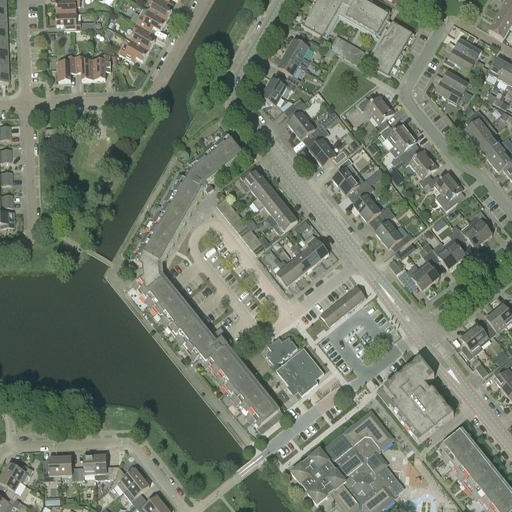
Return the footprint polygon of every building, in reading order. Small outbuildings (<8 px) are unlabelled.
[(56,17),(76,16),(76,9),(80,9),(79,0),(62,0),(63,5),(56,5),(56,17)] [(149,14),(166,24),(172,14),(165,10),(168,5),(159,0),(151,0),(149,5),(152,7),(149,14)] [(377,38),(386,23),(389,19),(357,0),(320,0),(303,30),(323,41),(342,8),(350,13),(346,20),(377,38)] [(511,9),(505,5),(499,15),(511,22),(511,9)] [(136,27),(151,35),(154,30),(160,34),(166,24),(149,14),(145,20),(141,18),(136,27)] [(511,22),(499,15),(494,24),(509,33),(511,27),(511,22)] [(89,33),(88,28),(81,28),(81,24),(76,24),(76,16),(56,17),(57,29),(64,29),(64,34),(89,33)] [(503,42),(509,33),(494,24),(489,34),(503,42)] [(392,25),(392,26),(386,36),(406,47),(412,37),(392,25)] [(149,54),(155,44),(148,40),(151,35),(136,27),(131,36),(135,38),(131,44),(149,54)] [(406,47),(386,36),(380,46),(400,58),(406,47)] [(466,43),(472,46),(475,40),(469,37),(466,43)] [(357,68),(364,54),(337,38),(329,52),(332,54),(357,68)] [(312,57),(311,54),(308,53),(309,51),(316,55),(321,48),(311,42),(310,44),(309,44),(306,49),(294,42),(288,52),(304,60),(304,59),(307,61),(310,60),(312,57)] [(455,50),(454,53),(465,59),(471,48),(460,42),(455,50)] [(149,54),(131,44),(128,50),(124,48),(119,57),(134,65),(136,61),(143,64),(149,54)] [(400,58),(380,46),(374,57),(394,68),(400,58)] [(459,69),(465,59),(454,53),(455,50),(452,48),(449,53),(453,55),(448,63),(459,69)] [(475,65),(477,63),(482,54),(471,48),(465,59),(475,65)] [(283,61),(298,70),(304,73),(306,70),(300,66),(304,60),(288,52),(283,61)] [(394,68),(374,57),(368,67),(388,79),(394,68)] [(93,63),(94,83),(105,83),(105,75),(111,75),(110,58),(100,59),(100,63),(93,63)] [(75,60),(76,77),(81,76),(82,84),(94,83),(93,63),(85,63),(85,59),(75,60)] [(478,69),(480,65),(477,63),(475,65),(465,59),(459,69),(469,75),(474,67),(478,69)] [(76,77),(75,60),(65,60),(65,64),(58,65),(58,85),(71,84),(70,77),(76,77)] [(286,83),(296,88),(297,89),(300,84),(293,79),(298,70),(283,61),(278,71),(289,77),(286,83)] [(498,82),(507,67),(497,61),(488,77),(498,82)] [(507,88),(511,79),(511,69),(507,67),(498,82),(507,88)] [(483,69),(481,71),(478,77),(483,80),(484,78),(488,72),(483,69)] [(443,83),(442,85),(452,91),(458,81),(448,75),(443,83)] [(266,91),(281,99),(287,90),(294,94),(297,89),(296,88),(286,83),(283,88),(272,81),(266,91)] [(446,102),(452,91),(442,85),(443,83),(439,81),(437,85),(440,87),(435,96),(446,102)] [(463,97),(464,95),(469,87),(458,81),(452,91),(463,97)] [(281,99),(266,91),(261,100),(276,109),(281,99)] [(452,91),(446,102),(457,108),(462,99),(465,102),(468,97),(464,95),(463,97),(452,91)] [(362,114),(366,111),(372,119),(387,107),(381,99),(371,106),(368,101),(358,109),(362,114)] [(474,106),(479,109),(482,103),(477,100),(474,106)] [(508,107),(503,104),(499,101),(496,107),(505,112),(508,107)] [(308,110),(307,110),(304,105),(297,111),(294,113),(298,118),(287,126),(294,135),(308,124),(301,115),(308,110)] [(294,113),(297,111),(293,106),(283,114),(287,119),(294,113)] [(385,123),(394,115),(387,107),(372,119),(378,127),(375,130),(379,135),(389,127),(385,123)] [(465,125),(469,130),(465,133),(471,142),(490,127),(483,118),(482,119),(478,114),(465,125)] [(301,144),(312,135),(315,140),(325,132),(321,127),(315,132),(308,124),(294,135),(301,144)] [(404,127),(394,135),(391,130),(381,137),(385,142),(387,141),(393,149),(395,148),(410,135),(404,127)] [(492,139),(496,136),(490,127),(471,142),(478,150),(492,139)] [(45,139),(58,138),(57,131),(45,132),(45,139)] [(316,162),(329,151),(322,142),(329,137),(325,132),(315,140),(319,144),(309,153),(316,162)] [(226,337),(219,343),(217,344),(164,278),(163,267),(205,193),(208,196),(213,192),(210,187),(245,159),(226,135),(221,138),(224,142),(213,151),(210,147),(202,153),(205,157),(195,166),(192,162),(187,165),(190,169),(187,172),(183,180),(178,177),(176,182),(180,184),(173,196),(169,194),(164,203),(168,205),(161,217),(157,215),(152,224),(156,226),(149,238),(145,236),(140,245),(144,247),(137,259),(133,257),(130,262),(142,268),(143,279),(132,288),(136,292),(139,289),(148,301),(145,304),(151,311),(155,308),(163,319),(160,322),(166,330),(170,327),(178,338),(175,341),(181,349),(185,346),(193,357),(190,360),(193,364),(198,360),(206,371),(210,368),(219,379),(215,382),(221,390),(225,387),(234,397),(230,400),(237,408),(240,405),(249,416),(245,419),(252,427),(255,424),(260,430),(257,432),(261,437),(284,418),(227,348),(232,344),(226,337)] [(408,151),(417,144),(410,135),(395,148),(401,156),(398,158),(402,163),(411,156),(408,151)] [(499,148),(499,147),(492,139),(478,150),(485,159),(499,148)] [(503,144),(499,147),(499,148),(485,159),(492,167),(506,156),(510,153),(503,144)] [(322,170),(333,162),(337,166),(347,159),(343,154),(336,159),(329,151),(316,162),(322,170)] [(424,153),(415,161),(411,156),(402,163),(406,168),(409,166),(416,174),(431,162),(424,153)] [(511,155),(510,153),(506,156),(492,167),(499,176),(503,173),(502,173),(511,164),(511,155)] [(339,169),(342,173),(332,182),(339,191),(352,180),(346,171),(352,166),(348,161),(339,169)] [(429,177),(438,170),(431,162),(416,174),(422,182),(419,184),(423,190),(427,186),(432,182),(429,177)] [(511,164),(502,173),(503,173),(509,181),(511,178),(511,164)] [(399,176),(394,169),(387,175),(388,176),(392,182),(399,176)] [(240,179),(243,184),(239,187),(246,196),(250,192),(263,182),(257,173),(248,180),(244,175),(240,179)] [(449,176),(440,183),(437,179),(432,182),(427,186),(431,191),(434,189),(441,196),(456,184),(449,176)] [(373,177),(366,183),(370,188),(377,182),(373,177)] [(360,195),(370,188),(366,183),(359,188),(352,180),(339,191),(346,199),(356,191),(360,195)] [(263,182),(250,192),(257,201),(270,190),(263,182)] [(439,198),(446,206),(444,207),(448,212),(458,205),(454,200),(463,193),(456,184),(441,196),(439,198)] [(360,217),(374,206),(367,198),(374,192),(370,188),(360,195),(364,200),(353,209),(360,217)] [(252,205),(259,213),(264,209),(277,199),(270,190),(257,201),(252,205)] [(271,218),(284,207),(277,199),(264,209),(271,218)] [(216,208),(220,213),(229,206),(225,201),(216,208)] [(220,213),(223,218),(233,210),(229,206),(220,213)] [(378,217),(381,222),(391,214),(387,209),(381,215),(374,206),(360,217),(367,226),(378,217)] [(284,207),(271,218),(277,226),(291,216),(284,207)] [(223,218),(227,222),(236,215),(233,210),(223,218)] [(451,214),(456,219),(460,216),(456,210),(451,214)] [(477,219),(469,226),(472,231),(483,245),(492,238),(484,228),(489,224),(480,213),(475,217),(477,219)] [(382,244),(395,233),(388,224),(395,219),(391,214),(381,222),(385,227),(375,235),(382,244)] [(0,228),(0,231),(13,231),(13,215),(3,216),(3,217),(0,217),(0,228)] [(227,222),(231,227),(240,219),(236,215),(227,222)] [(272,230),(276,235),(278,236),(279,237),(280,237),(282,237),(284,235),(298,224),(291,216),(277,226),(272,230)] [(231,227),(234,231),(244,224),(240,219),(231,227)] [(234,231),(238,236),(247,228),(244,224),(234,231)] [(301,227),(295,232),(299,237),(305,232),(301,227)] [(238,236),(242,240),(251,233),(247,228),(238,236)] [(454,235),(463,246),(467,242),(475,251),(483,245),(472,231),(464,238),(459,231),(458,231),(454,235)] [(242,240),(245,245),(255,237),(251,233),(242,240)] [(403,249),(413,241),(409,236),(402,241),(395,233),(382,244),(388,252),(399,244),(403,249)] [(451,241),(442,248),(446,252),(457,266),(466,259),(458,249),(463,246),(454,235),(449,238),(451,241)] [(245,245),(249,249),(258,242),(255,237),(245,245)] [(329,257),(318,244),(315,240),(307,247),(310,251),(320,264),(329,257)] [(249,249),(253,254),(262,246),(258,242),(249,249)] [(256,259),(266,251),(262,246),(253,254),(256,259)] [(304,255),(297,246),(294,249),(312,270),(320,264),(310,251),(304,255)] [(293,247),(290,250),(294,254),(298,260),(293,264),(303,277),(312,270),(294,249),(293,247)] [(429,248),(424,252),(436,267),(441,263),(448,273),(457,266),(446,252),(437,259),(429,248)] [(419,256),(428,267),(420,273),(431,287),(439,280),(432,270),(436,267),(424,252),(419,256)] [(280,259),(277,261),(281,265),(280,266),(295,284),(303,277),(293,264),(287,269),(280,259)] [(394,263),(388,268),(396,277),(402,273),(394,263)] [(295,284),(280,266),(277,268),(282,273),(276,278),(286,291),(295,284)] [(414,284),(422,294),(431,287),(420,273),(415,277),(411,272),(407,275),(405,273),(404,274),(402,273),(396,277),(406,291),(414,284)] [(320,318),(329,330),(366,300),(356,289),(320,318)] [(511,310),(507,305),(504,308),(503,308),(494,315),(506,329),(511,325),(511,326),(511,310)] [(486,322),(482,325),(493,339),(497,336),(506,329),(494,315),(486,322)] [(489,342),(493,339),(482,325),(478,328),(469,335),(481,349),(489,342)] [(213,336),(219,343),(226,337),(221,330),(213,336)] [(482,352),(480,350),(481,349),(469,335),(460,342),(465,348),(461,352),(469,363),(482,352)] [(274,369),(297,351),(289,340),(283,345),(279,339),(267,348),(271,354),(266,358),(274,369)] [(289,362),(308,385),(314,381),(318,378),(319,380),(324,376),(303,351),(289,362)] [(504,352),(499,356),(505,363),(510,359),(505,354),(504,352)] [(471,366),(475,370),(481,366),(477,361),(471,366)] [(308,385),(289,362),(276,373),(288,388),(287,389),(291,394),(296,395),(297,394),(301,399),(318,385),(314,381),(308,385)] [(434,380),(420,362),(378,396),(418,447),(454,418),(427,386),(434,380)] [(497,381),(494,383),(501,392),(511,382),(511,375),(509,372),(511,369),(511,363),(511,362),(493,376),(497,381)] [(483,381),(488,376),(481,366),(475,370),(483,381)] [(511,382),(501,392),(508,400),(511,396),(511,382)] [(371,414),(317,457),(316,456),(292,475),(318,507),(330,497),(342,511),(381,511),(395,501),(394,500),(398,497),(399,485),(376,456),(393,442),(371,414)] [(511,511),(511,493),(462,432),(439,450),(444,456),(440,459),(447,467),(450,464),(459,475),(455,478),(462,485),(465,482),(474,493),(470,496),(477,504),(480,501),(489,511),(511,511)] [(83,460),(84,471),(78,471),(78,483),(84,483),(84,478),(95,478),(95,459),(83,460)] [(95,483),(107,482),(113,482),(119,469),(114,469),(106,470),(106,459),(95,459),(95,478),(95,483)] [(50,484),(50,479),(61,479),(60,460),(49,461),(49,472),(43,472),(44,485),(50,484)] [(72,471),(71,460),(60,460),(61,479),(72,479),(72,484),(78,483),(78,471),(72,471)] [(22,466),(19,472),(9,466),(4,476),(24,488),(33,473),(22,466)] [(124,496),(128,493),(128,492),(142,481),(135,472),(127,479),(119,469),(113,482),(124,496)] [(26,488),(24,488),(4,476),(0,482),(0,486),(8,491),(5,497),(12,500),(17,503),(26,488)] [(128,493),(135,501),(131,504),(135,509),(145,501),(141,497),(149,490),(142,481),(128,492),(128,493)] [(20,505),(17,504),(17,503),(12,500),(5,497),(2,502),(0,500),(0,511),(11,511),(13,509),(17,511),(20,505)] [(137,511),(158,511),(164,508),(157,499),(148,506),(145,501),(135,509),(136,511),(137,511)]
